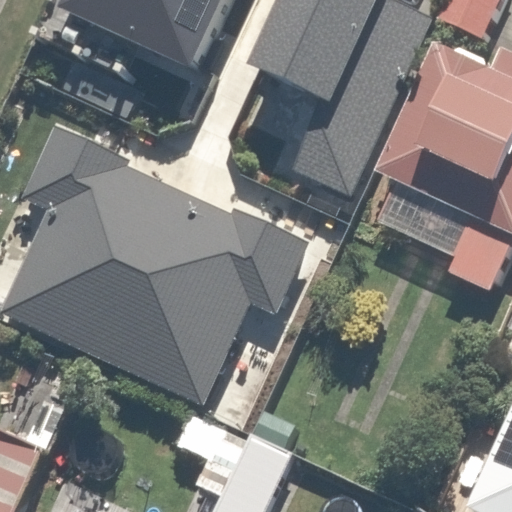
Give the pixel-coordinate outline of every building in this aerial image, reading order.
[(82,0),(74,20),(206,80),(243,0),(82,0)] [(359,204),(441,24),(397,3),(397,0),(298,0),(263,76),(343,113),(338,124),(327,119),(300,179),(321,188),(313,203),(345,219),(353,201),(359,204)] [(455,0),(444,24),(489,46),(511,0),(455,0)] [(461,57),(444,49),(385,180),(402,187),(384,228),(462,264),(456,277),(498,298),(511,266),(511,54),(508,53),(498,76),(494,74),(493,66),(468,54),(461,57)] [(7,319),(211,411),(258,309),(284,321),(317,248),(241,214),(239,220),(135,172),(137,166),(63,132),(29,205),(55,217),(7,319)] [(0,312),(14,281),(0,275),(0,312)] [(511,329),(499,357),(511,363),(511,329)] [(229,503),(256,447),(198,421),(184,450),(215,465),(202,491),(229,503)] [(0,511),(27,511),(52,454),(2,433),(0,436),(0,511)] [(275,511),(301,459),(259,440),(256,447),(229,503),(224,511),(275,511)]
